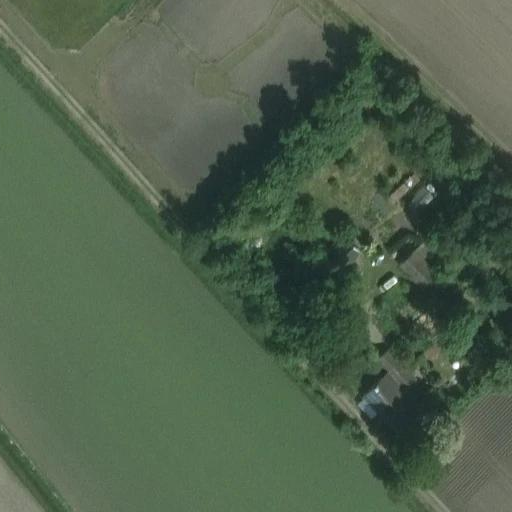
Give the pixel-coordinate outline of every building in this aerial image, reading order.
[(417,212),(433,195),(424,186),(407,203),(417,212)] [(315,264),(332,281),(362,252),(344,235),(315,264)] [(422,243),(398,265),(420,289),(436,273),(423,258),(430,251),(422,243)] [(511,265),(511,247),(508,243),(487,262),(501,276),(511,265)] [(425,422),(420,416),(425,412),(405,390),(417,380),(390,348),(378,359),(389,372),(361,396),(389,429),(393,426),(400,434),(404,430),(408,436),(425,422)]
